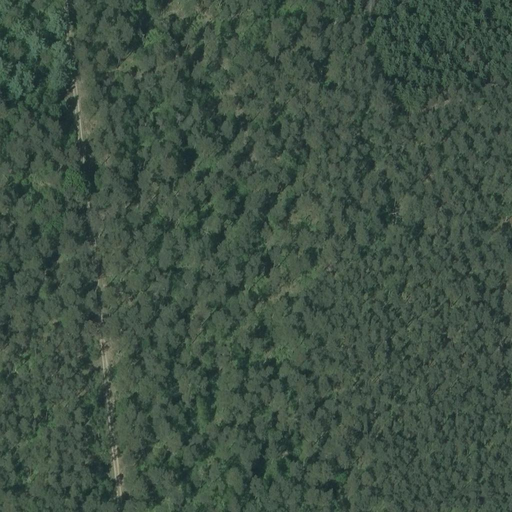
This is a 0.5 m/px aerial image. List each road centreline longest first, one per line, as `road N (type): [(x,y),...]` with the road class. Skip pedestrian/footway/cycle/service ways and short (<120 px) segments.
road 1 (track): [(341,511),(247,165)]
road 2 (track): [(83,219),(114,511)]
road 3 (track): [(247,165),(511,73)]
road 4 (track): [(247,165),(216,53),(71,97)]
road 5 (track): [(83,219),(247,165)]
road 6 (track): [(71,97),(83,219)]
